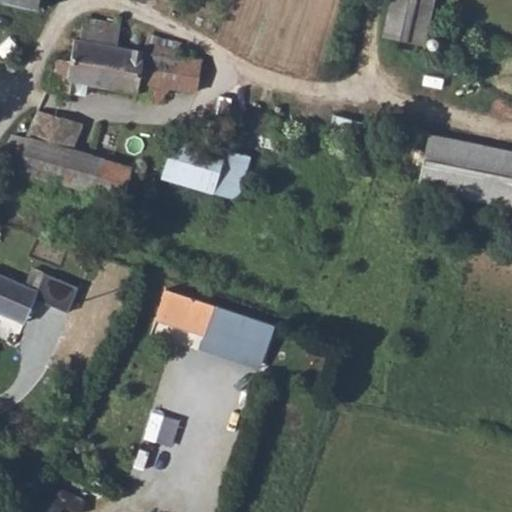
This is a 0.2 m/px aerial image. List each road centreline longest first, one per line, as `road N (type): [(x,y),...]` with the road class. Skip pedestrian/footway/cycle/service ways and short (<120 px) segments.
road 1 (unclassified): [(0,127),(68,12),(106,1),(290,81),(361,96)]
road 2 (track): [(361,96),(511,131)]
